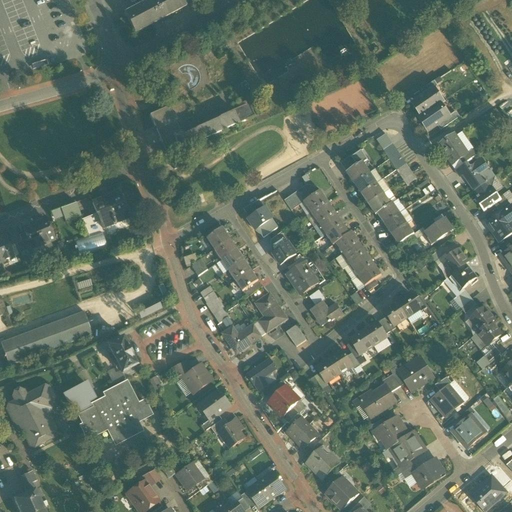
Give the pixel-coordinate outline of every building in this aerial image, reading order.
[(124,13),(135,34),(186,6),(182,0),(149,0),(148,1),(136,7),(124,13)] [(421,90),(424,96),(432,91),(436,88),(437,87),(434,82),(421,90)] [(413,105),(421,117),(441,104),(443,102),(440,97),(438,96),(437,97),(432,91),(424,96),(414,103),(413,105)] [(444,109),(441,104),(421,117),(419,119),(427,131),(429,131),(437,126),(447,119),(443,112),(444,111),(444,109)] [(163,146),(168,156),(255,117),(251,106),(163,146)] [(150,116),(162,144),(175,138),(174,137),(179,135),(164,109),(150,116)] [(437,126),(441,131),(460,118),(457,114),(455,113),(447,119),(437,126)] [(377,141),(383,151),(392,144),(386,135),(377,141)] [(448,156),(453,164),(460,160),(467,155),(467,154),(455,137),(452,136),(447,140),(447,144),(442,147),(445,152),(445,154),(446,156),(448,156)] [(383,151),(387,156),(396,149),(393,144),(392,144),(383,151)] [(387,156),(390,161),(399,154),(396,149),(387,156)] [(460,160),(463,165),(467,163),(476,156),(472,150),(467,154),(467,155),(460,160)] [(351,158),(357,166),(358,166),(363,163),(363,164),(368,161),(361,151),(352,157),(351,158)] [(390,161),(393,166),(403,159),(399,154),(390,161)] [(351,158),(352,157),(351,156),(340,164),(347,173),(357,166),(351,158)] [(393,166),(397,170),(406,164),(403,159),(393,166)] [(463,175),(474,191),(486,183),(480,175),(488,169),(482,160),(471,168),(462,174),(463,175)] [(172,165),(174,171),(184,166),(182,161),(172,165)] [(346,173),(354,185),(370,174),(363,164),(363,163),(358,166),(357,166),(347,173),(346,173)] [(471,168),(467,163),(463,165),(455,171),(459,177),(463,175),(462,174),(471,168)] [(397,170),(400,175),(409,169),(406,164),(397,170)] [(400,175),(403,181),(413,174),(409,169),(400,175)] [(354,185),(361,195),(377,184),(370,174),(354,185)] [(416,179),(413,174),(403,181),(407,186),(416,179)] [(494,178),(486,183),(474,191),(478,197),(475,199),(484,211),(494,205),(500,200),(499,199),(495,193),(502,189),(494,178)] [(361,195),(368,205),(384,194),(377,184),(361,195)] [(304,188),(299,191),(306,201),(311,198),(304,188)] [(299,191),(294,195),(301,205),(304,203),(306,201),(299,191)] [(304,203),(311,214),(328,202),(320,192),(311,198),(306,201),(304,203)] [(511,195),(509,192),(503,196),(508,202),(511,199),(511,195)] [(118,193),(101,200),(102,202),(119,195),(118,193)] [(375,216),(377,214),(391,205),(384,194),(368,205),(375,216)] [(128,218),(119,195),(102,202),(101,200),(92,203),(97,214),(98,217),(101,226),(102,226),(113,221),(114,225),(116,224),(114,221),(119,219),(120,221),(128,218)] [(294,195),(289,198),(296,208),(301,205),(294,195)] [(497,210),(508,202),(503,196),(499,199),(500,200),(494,205),(497,210)] [(292,212),(296,208),(289,198),(285,201),(291,211),(292,212)] [(244,210),(250,220),(265,209),(260,201),(244,210)] [(311,214),(318,224),(335,213),(328,202),(311,214)] [(511,206),(508,202),(497,210),(500,214),(501,213),(511,206)] [(75,203),(61,209),(64,217),(66,223),(81,217),(75,203)] [(377,214),(384,225),(400,214),(393,204),(391,205),(377,214)] [(511,222),(511,206),(501,213),(508,224),(511,222)] [(64,217),(61,209),(51,213),(54,221),(64,217)] [(249,220),(256,231),(257,230),(272,220),(265,209),(250,220),(249,220)] [(318,224),(326,235),(342,224),(335,213),(318,224)] [(486,224),(499,243),(511,234),(511,223),(511,222),(508,224),(501,213),(500,214),(486,224)] [(384,225),(391,235),(407,224),(400,214),(384,225)] [(98,217),(91,220),(98,239),(103,237),(106,236),(102,226),(101,226),(98,217)] [(45,220),(34,224),(43,245),(54,241),(47,224),(45,220)] [(91,242),(98,239),(91,220),(83,223),(88,237),(91,242)] [(272,220),(257,230),(263,239),(278,229),(272,220)] [(418,239),(425,250),(453,231),(445,220),(438,226),(434,221),(423,228),(426,233),(418,239)] [(47,224),(54,241),(59,239),(53,222),(47,224)] [(32,250),(43,245),(34,224),(23,229),(25,233),(32,250)] [(333,246),(335,244),(350,234),(342,224),(326,235),(333,246)] [(414,235),(407,224),(391,235),(398,245),(414,235)] [(210,238),(217,233),(215,228),(206,232),(210,238)] [(207,240),(215,251),(230,241),(223,229),(217,233),(210,238),(207,240)] [(26,252),(32,250),(25,233),(19,235),(22,242),(26,252)] [(290,244),(282,233),(272,241),(276,247),(272,249),(272,254),(273,256),(289,245),(290,244)] [(335,244),(343,255),(359,243),(352,233),(350,234),(335,244)] [(5,237),(0,238),(0,256),(2,262),(13,257),(9,247),(5,237)] [(77,249),(79,257),(107,248),(103,237),(98,239),(91,242),(88,237),(75,241),(77,247),(75,248),(75,250),(77,249)] [(215,251),(222,262),(237,251),(230,241),(215,251)] [(21,254),(26,252),(22,242),(17,244),(21,254)] [(502,248),(506,253),(511,248),(511,242),(502,248)] [(343,255),(350,266),(367,254),(359,243),(343,255)] [(9,247),(13,257),(19,255),(14,244),(9,247)] [(43,245),(32,250),(34,256),(45,252),(43,245)] [(273,256),(280,266),(296,256),(289,245),(273,256)] [(431,257),(436,263),(447,254),(442,248),(431,257)] [(500,257),(511,273),(511,248),(506,253),(500,257)] [(442,263),(452,276),(465,265),(468,262),(458,250),(450,257),(442,263)] [(222,262),(229,272),(244,261),(237,251),(222,262)] [(350,266),(357,276),(374,265),(367,254),(350,266)] [(436,263),(439,266),(442,263),(450,257),(447,254),(436,263)] [(194,255),(183,259),(185,267),(190,265),(190,264),(196,262),(194,255)] [(343,270),(344,270),(350,266),(343,255),(335,260),(343,270)] [(287,269),(290,274),(305,264),(305,265),(307,263),(304,258),(287,269)] [(191,268),(198,278),(208,271),(201,261),(191,268)] [(229,272),(236,282),(251,272),(244,261),(229,272)] [(229,272),(222,262),(217,265),(224,275),(229,272)] [(452,276),(442,263),(439,266),(444,272),(446,281),(449,278),(452,276)] [(295,289),(300,296),(315,286),(311,281),(314,278),(305,265),(305,264),(290,274),(288,275),(296,288),(295,289)] [(381,276),(374,265),(357,276),(365,287),(375,280),(381,276)] [(476,278),(465,265),(452,276),(449,278),(460,292),(463,289),(476,278)] [(357,276),(350,266),(344,270),(352,280),(357,276)] [(258,282),(251,272),(236,282),(243,293),(244,292),(248,289),(258,282)] [(286,277),(295,289),(296,288),(288,275),(286,277)] [(365,287),(357,276),(352,280),(351,281),(358,291),(365,287)] [(464,291),(463,289),(460,292),(449,278),(446,281),(444,283),(456,298),(464,291)] [(76,284),(78,291),(93,287),(91,280),(76,284)] [(365,287),(368,292),(378,285),(375,280),(365,287)] [(248,289),(252,295),(263,288),(258,282),(248,289)] [(200,294),(203,299),(213,293),(210,288),(200,294)] [(252,295),(248,289),(244,292),(248,298),(252,295)] [(309,298),(315,306),(324,300),(319,291),(309,298)] [(453,300),(461,309),(472,300),(464,291),(456,298),(453,300)] [(203,299),(206,305),(216,298),(215,297),(213,293),(203,299)] [(350,297),(356,306),(362,302),(356,293),(350,297)] [(410,294),(397,303),(407,318),(420,310),(413,298),(410,294)] [(261,326),(266,334),(287,320),(270,295),(255,305),(264,317),(267,315),(270,320),(261,325),(261,326)] [(413,298),(420,310),(426,306),(422,301),(418,295),(413,298)] [(206,305),(210,310),(220,303),(216,298),(206,305)] [(137,310),(141,319),(161,309),(157,300),(137,310)] [(457,312),(461,309),(453,300),(450,303),(457,312)] [(476,305),(472,300),(461,309),(465,314),(476,305)] [(210,310),(213,315),(223,308),(220,303),(210,310)] [(311,311),(322,327),(329,323),(329,324),(342,314),(336,305),(328,311),(322,303),(311,311)] [(394,327),(407,318),(397,303),(384,311),(387,316),(394,327)] [(213,315),(216,320),(226,313),(223,308),(213,315)] [(470,320),(480,332),(491,322),(494,320),(484,308),(470,320)] [(424,316),(420,310),(407,318),(411,324),(424,316)] [(1,343),(9,365),(92,335),(84,312),(1,343)] [(229,319),(226,313),(216,320),(219,325),(223,323),(226,320),(229,319)] [(265,319),(259,322),(261,325),(270,320),(267,315),(264,317),(265,319)] [(387,316),(382,320),(389,330),(394,327),(387,316)] [(384,334),(389,330),(382,320),(377,323),(384,334)] [(470,328),(473,337),(477,335),(480,332),(470,320),(466,323),(470,328)] [(253,326),(261,338),(266,334),(261,326),(261,325),(259,322),(253,326)] [(502,335),(491,322),(480,332),(477,335),(487,347),(492,343),(502,335)] [(377,323),(363,331),(373,347),(386,339),(387,338),(384,334),(377,323)] [(238,325),(233,329),(238,337),(247,330),(244,325),(240,328),(238,325)] [(223,335),(237,355),(261,338),(253,326),(247,330),(238,337),(233,329),(232,328),(223,335)] [(306,341),(303,336),(299,331),(296,326),(286,333),(289,338),(293,343),(296,348),(306,341)] [(360,355),(373,347),(363,331),(350,340),(352,343),(360,356),(360,355)] [(487,347),(477,335),(473,337),(471,339),(481,352),(487,347)] [(108,346),(122,374),(131,369),(137,366),(123,338),(108,346)] [(386,339),(373,347),(378,354),(391,346),(386,339)] [(347,346),(350,351),(355,359),(360,356),(352,343),(347,346)] [(485,357),(496,348),(492,343),(487,347),(481,352),(484,357),(485,357)] [(485,357),(490,363),(499,356),(501,354),(496,348),(485,357)] [(343,351),(329,360),(339,376),(341,374),(353,367),(345,354),(343,351)] [(358,364),(355,359),(350,351),(345,354),(353,367),(358,364)] [(355,359),(358,364),(359,366),(365,362),(360,355),(360,356),(355,359)] [(504,362),(499,356),(490,363),(495,369),(504,362)] [(405,384),(411,393),(430,382),(421,369),(426,366),(420,357),(398,371),(397,372),(405,384)] [(485,357),(484,357),(476,364),(482,370),(490,363),(485,357)] [(269,360),(264,364),(247,376),(259,393),(268,386),(263,380),(272,375),(277,371),(269,360)] [(326,384),(339,376),(329,360),(316,369),(320,375),(326,384)] [(390,372),(396,368),(397,367),(393,361),(387,366),(390,372)] [(172,368),(181,380),(183,379),(182,378),(191,372),(184,362),(172,368)] [(511,363),(501,373),(511,385),(511,384),(511,363)] [(358,364),(353,367),(358,375),(363,371),(359,366),(358,364)] [(183,379),(194,395),(212,382),(200,365),(191,372),(182,378),(183,379)] [(421,369),(430,382),(434,379),(426,366),(421,369)] [(355,376),(358,375),(353,367),(341,374),(345,381),(354,375),(355,376)] [(396,368),(390,372),(392,375),(400,387),(405,384),(397,372),(398,371),(396,368)] [(131,369),(122,374),(125,379),(134,374),(131,369)] [(107,374),(112,383),(118,380),(114,371),(107,374)] [(496,377),(507,389),(509,387),(511,385),(501,373),(496,377)] [(321,388),(322,390),(328,386),(326,384),(320,375),(315,378),(321,388)] [(400,387),(392,375),(383,382),(385,386),(390,394),(400,387)] [(309,381),(316,391),(321,388),(315,378),(309,381)] [(433,387),(439,394),(447,387),(452,383),(447,378),(433,387)] [(454,394),(463,404),(469,399),(454,381),(452,383),(447,387),(453,394),(454,394)] [(107,429),(115,444),(142,431),(137,422),(151,414),(145,402),(138,405),(130,389),(127,383),(104,394),(106,398),(101,401),(89,407),(77,413),(83,425),(81,426),(87,439),(107,429)] [(272,390),(277,396),(286,387),(281,383),(272,390)] [(77,413),(89,407),(87,404),(94,400),(86,384),(65,395),(72,410),(75,409),(77,413)] [(29,447),(35,449),(41,445),(44,446),(45,442),(53,438),(56,432),(48,417),(50,416),(51,410),(50,407),(53,406),(55,398),(50,388),(45,385),(26,395),(24,391),(19,390),(14,392),(12,398),(14,402),(8,405),(6,410),(11,420),(17,422),(19,426),(18,426),(17,429),(19,433),(21,433),(22,433),(29,447)] [(362,406),(369,417),(386,406),(388,409),(396,403),(390,394),(385,386),(373,394),(360,402),(362,406)] [(269,404),(282,418),(296,405),(287,396),(291,392),(286,387),(277,396),(269,404)] [(431,401),(445,417),(454,410),(455,411),(463,404),(454,394),(453,394),(447,387),(439,394),(431,401)] [(511,391),(509,387),(507,389),(502,393),(511,403),(511,391)] [(357,409),(362,406),(360,402),(373,394),(371,390),(352,402),(357,409)] [(209,421),(210,422),(218,416),(230,407),(219,392),(199,406),(200,407),(202,406),(206,411),(204,413),(209,421)] [(493,401),(503,415),(508,410),(498,396),(493,401)] [(301,401),(293,411),(297,415),(306,405),(301,401)] [(362,406),(357,409),(364,420),(368,418),(369,417),(362,406)] [(388,410),(388,409),(386,406),(369,417),(368,418),(370,421),(388,410)] [(511,420),(511,416),(508,410),(503,415),(508,423),(511,420)] [(457,420),(461,424),(468,418),(472,415),(468,411),(457,420)] [(468,418),(483,436),(491,429),(476,412),(472,415),(468,418)] [(288,424),(292,429),(301,420),(302,420),(303,419),(298,415),(288,424)] [(205,433),(211,429),(222,420),(218,416),(210,422),(209,421),(201,427),(205,433)] [(386,437),(392,447),(409,436),(397,417),(384,426),(373,432),(379,442),(380,441),(386,437)] [(220,434),(231,449),(245,439),(240,432),(244,430),(236,418),(227,425),(218,431),(220,434)] [(451,432),(466,450),(483,436),(468,418),(461,424),(451,432)] [(223,420),(222,420),(211,429),(216,436),(220,434),(218,431),(227,425),(223,420)] [(287,434),(303,451),(318,436),(302,420),(301,420),(292,429),(287,434)] [(370,427),(373,432),(384,426),(380,421),(370,427)] [(414,433),(409,436),(392,447),(390,448),(400,464),(402,467),(410,462),(426,452),(414,433)] [(386,450),(390,448),(392,447),(386,437),(380,441),(386,450)] [(312,451),(316,455),(323,448),(326,450),(328,447),(322,441),(312,451)] [(317,475),(322,481),(337,467),(328,457),(330,455),(326,450),(323,448),(316,455),(306,464),(311,470),(312,469),(317,474),(317,475)] [(390,448),(386,450),(382,453),(385,458),(392,459),(396,466),(400,464),(390,448)] [(340,464),(330,455),(328,457),(337,467),(340,464)] [(417,483),(422,491),(430,486),(430,485),(435,481),(434,480),(444,473),(436,460),(416,472),(412,475),(417,483)] [(396,466),(401,474),(413,467),(410,462),(402,467),(400,464),(396,466)] [(176,476),(187,492),(195,486),(202,481),(195,472),(196,471),(192,465),(176,476)] [(416,472),(413,467),(401,474),(405,480),(412,475),(416,472)] [(269,470),(256,479),(259,483),(260,483),(271,476),(271,475),(272,474),(269,470)] [(32,471),(27,474),(30,481),(31,480),(31,481),(32,484),(37,481),(32,471)] [(145,483),(149,488),(160,480),(154,471),(138,480),(142,485),(145,483)] [(272,475),(278,483),(283,479),(278,472),(272,475)] [(329,483),(333,487),(340,481),(344,478),(339,473),(329,483)] [(20,477),(28,494),(35,491),(33,488),(34,488),(34,487),(32,484),(31,481),(31,480),(30,481),(27,474),(20,477)] [(260,483),(259,483),(271,500),(272,499),(272,498),(282,491),(283,491),(284,491),(278,483),(272,475),(272,474),(271,475),(271,476),(260,483)] [(405,480),(401,474),(397,477),(401,483),(405,481),(409,488),(417,483),(412,475),(405,480)] [(250,490),(259,483),(256,479),(255,477),(246,484),(250,490)] [(195,486),(199,492),(211,483),(207,478),(202,481),(195,486)] [(469,497),(482,511),(485,511),(506,494),(493,479),(479,492),(477,490),(469,497)] [(325,495),(342,511),(359,495),(352,488),(349,491),(340,481),(333,487),(325,495)] [(127,496),(138,511),(145,511),(159,502),(149,488),(145,483),(142,485),(127,496)] [(259,509),(271,500),(259,483),(250,490),(247,492),(254,502),(259,509)] [(14,500),(19,511),(44,511),(43,508),(46,507),(43,499),(39,501),(35,491),(28,494),(14,500)] [(241,497),(243,499),(248,506),(254,502),(247,492),(241,497)] [(245,511),(250,509),(248,506),(243,499),(238,503),(244,511),(245,511)] [(351,511),(352,511),(358,511),(360,511),(366,506),(361,501),(351,511)] [(229,502),(221,507),(224,511),(244,511),(238,503),(232,506),(229,502)]
